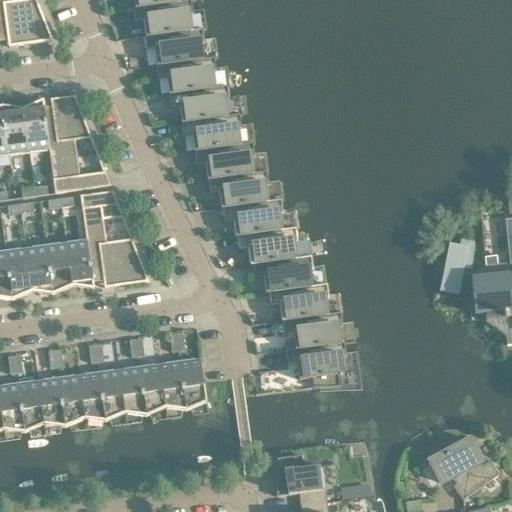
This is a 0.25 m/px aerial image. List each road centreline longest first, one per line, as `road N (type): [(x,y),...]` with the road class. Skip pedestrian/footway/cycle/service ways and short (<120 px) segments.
road 1 (residential): [(104,61),(220,302)]
road 2 (residential): [(220,302),(0,332)]
